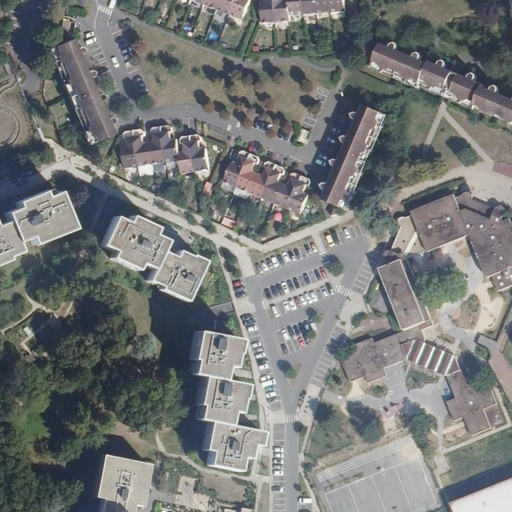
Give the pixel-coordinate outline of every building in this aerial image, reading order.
[(206,0),(204,5),(218,10),(221,0),(206,0)] [(221,0),(218,10),(230,15),(236,0),(221,0)] [(236,0),(230,15),(243,20),(250,0),(236,0)] [(263,24),(277,22),(275,0),(266,0),(267,0),(264,2),(261,3),(262,20),(263,24)] [(275,0),(277,22),(290,22),(290,16),(289,1),(285,1),(283,0),(275,0)] [(290,16),(304,15),(302,0),(289,0),(289,1),(290,16)] [(302,0),(304,15),(318,14),(316,0),(302,0)] [(316,0),(318,14),(332,13),(330,0),(316,0)] [(330,0),(332,13),(346,12),(345,0),(330,0)] [(65,71),(82,64),(78,55),(80,54),(81,53),(82,52),(82,50),(83,50),(83,49),(82,49),(81,49),(80,48),(78,47),(75,49),(71,40),(54,47),(57,54),(55,57),(58,64),(62,64),(65,71)] [(398,72),(405,55),(397,51),(398,49),(398,48),(398,47),(397,46),(397,45),(397,44),(396,44),(395,43),(395,44),(394,44),(393,44),(392,45),(391,47),(391,48),(382,45),(377,56),(374,62),(381,65),(382,68),(389,71),(392,69),(398,72)] [(414,58),(405,55),(398,72),(405,75),(406,78),(412,81),(415,79),(422,82),(423,80),(429,65),(420,61),(421,58),(421,55),(420,55),(420,53),(419,53),(418,54),(417,54),(416,55),(415,56),(414,58)] [(430,63),(429,65),(423,80),(430,83),(431,86),(437,89),(440,87),(446,90),(454,72),(445,69),(446,66),(446,65),(446,64),(446,63),(445,62),(445,61),(444,61),(444,62),(443,62),(442,62),(441,63),(440,64),(439,66),(430,63)] [(93,72),(93,71),(91,72),(91,71),(90,71),(89,71),(88,71),(85,72),(82,64),(65,71),(67,77),(65,80),(68,87),(72,88),(75,95),(92,87),(89,78),(91,77),(91,76),(92,76),(92,75),(93,73),(94,73),(93,72)] [(476,103),(483,88),(484,86),(475,82),(477,80),(477,79),(477,78),(476,77),(475,75),(476,75),(475,74),(474,74),(474,75),(472,75),(471,75),(470,77),(469,79),(460,75),(453,93),(460,96),(460,99),(467,101),(470,100),(476,103)] [(492,92),(483,88),(476,103),(476,105),(482,108),(484,112),(491,115),(494,113),(500,116),(507,98),(498,95),(500,92),(500,91),(499,90),(499,89),(498,88),(498,87),(497,86),(497,87),(496,88),(495,88),(494,88),(493,89),(493,90),(492,92)] [(82,112),(85,118),(102,111),(98,102),(100,100),(101,100),(101,99),(102,98),(102,97),(103,97),(103,96),(102,95),(101,95),(97,94),(95,95),(92,87),(75,95),(77,101),(75,104),(78,110),(82,112)] [(511,100),(507,98),(500,116),(506,118),(507,121),(511,123),(511,100)] [(358,121),(354,129),(372,137),(374,130),(378,129),(381,123),(379,120),(382,113),(364,106),(360,114),(358,113),(357,113),(356,113),(355,114),(354,115),(353,114),(353,115),(354,116),(354,117),(354,119),(355,120),(358,121)] [(94,142),(111,134),(108,125),(110,124),(111,124),(111,123),(112,122),(112,120),(113,120),(113,119),(112,118),(111,119),(110,118),(107,118),(105,119),(102,111),(85,118),(87,124),(86,127),(88,134),(92,135),(94,142)] [(161,127),(167,163),(180,161),(179,153),(177,139),(173,140),(171,138),(170,132),(173,132),(172,127),(169,125),(166,126),(161,127)] [(150,144),(153,165),(167,163),(161,127),(158,127),(154,128),(151,131),(152,134),(155,134),(156,141),(154,143),(150,143),(150,144)] [(134,131),(139,167),(153,165),(150,144),(146,144),(144,143),(143,136),(145,136),(145,131),(141,129),(137,130),(134,131)] [(372,137),(354,129),(351,138),(348,137),(347,137),(345,137),(344,138),(343,137),(343,138),(343,139),(344,140),(344,141),(344,143),(348,144),(344,153),(362,160),(364,154),(368,153),(371,146),(369,143),(372,137)] [(126,169),(139,167),(134,131),(131,131),(127,132),(124,135),(125,137),(128,138),(128,145),(126,147),(122,148),(126,169)] [(191,136),(196,172),(210,170),(207,149),(203,149),(201,148),(200,142),(203,141),(202,137),(198,135),(193,136),(191,136)] [(179,153),(180,161),(181,165),(182,174),(196,172),(191,136),(188,136),(183,137),(181,140),(181,144),(184,144),(185,150),(183,152),(179,153)] [(243,152),(241,152),(240,154),(239,156),(242,157),(239,163),(237,164),(233,162),(224,182),(237,187),(251,154),(249,153),(244,151),(243,152)] [(362,160),(344,153),(341,161),(338,160),(337,160),(336,160),(335,161),(334,162),(333,161),(333,162),(332,162),(334,163),(334,164),(334,165),(335,166),(338,168),(334,176),(352,184),(354,177),(358,176),(361,169),(359,167),(362,160)] [(251,154),(237,187),(250,193),(258,173),(255,172),(253,169),(256,163),(259,164),(260,160),(259,157),(254,155),(251,154)] [(258,173),(250,193),(263,198),(277,165),(273,163),(269,162),(266,163),(264,167),(267,168),(264,174),(262,174),(258,173)] [(277,165),(263,198),(276,204),(284,184),(280,182),(279,180),(282,174),(284,175),(285,172),(284,168),(280,166),(277,165)] [(276,204),(288,209),(303,176),(300,175),(295,173),(292,174),(290,178),(293,179),(290,185),(288,186),(284,184),(276,204)] [(307,185),(310,186),(311,183),(310,179),(307,178),(303,176),(288,209),(302,215),(310,195),(305,193),(305,191),(307,185)] [(352,184),(334,176),(331,185),(328,183),(326,184),(325,184),(324,185),(323,185),(323,186),(324,187),(324,188),(324,189),(325,190),(328,191),(324,200),(341,208),(344,201),(348,200),(351,193),(349,190),(352,184)] [(237,187),(224,182),(222,186),(235,192),(237,187)] [(9,225),(16,242),(29,237),(32,245),(72,229),(56,192),(50,194),(48,189),(28,198),(30,203),(4,213),(9,225)] [(472,194),(471,192),(468,191),(464,192),(463,195),(456,198),(455,195),(412,212),(413,215),(406,218),(404,217),(402,217),(400,217),(398,222),(399,224),(400,225),(402,226),(392,251),(389,250),(388,251),(386,251),(385,255),(385,257),(385,258),(388,259),(390,265),(380,269),(405,331),(375,343),(373,338),(353,346),(356,353),(342,359),(352,382),(366,376),(369,383),(388,376),(385,368),(408,359),(408,360),(448,376),(457,397),(447,401),(455,421),(465,417),(472,436),(491,428),(484,409),(498,404),(490,385),(476,390),(467,367),(461,370),(455,355),(424,342),(426,339),(422,330),(434,325),(407,258),(428,250),(429,252),(471,235),(488,278),(493,276),(499,291),(511,285),(511,278),(511,277),(511,276),(511,222),(511,219),(508,220),(505,212),(505,211),(505,208),(503,206),(500,206),(498,207),(497,207),(493,214),(492,214),(487,212),(486,211),(478,207),(477,208),(471,205),(470,204),(470,202),(472,197),(472,194)] [(152,269),(159,254),(165,241),(140,229),(143,222),(130,216),(127,223),(114,217),(100,245),(113,251),(110,258),(136,270),(140,263),(152,269)] [(0,263),(8,260),(3,248),(16,242),(9,225),(0,228),(0,263)] [(172,261),(159,254),(152,269),(146,281),(160,287),(158,289),(185,301),(203,261),(190,255),(189,257),(176,251),(172,261)] [(207,298),(222,301),(224,285),(210,283),(207,298)] [(224,321),(215,320),(214,328),(222,330),(224,321)] [(201,376),(218,379),(221,365),(231,367),(233,353),(235,354),(238,340),(195,331),(189,359),(192,360),(190,373),(201,376)] [(208,421),(224,424),(227,410),(237,413),(240,398),(241,399),(244,384),(218,379),(201,376),(195,404),(207,407),(205,421),(208,421)] [(206,465),(237,471),(242,443),(255,445),(257,431),(224,424),(208,421),(202,450),(209,451),(206,465)] [(100,499),(97,511),(129,511),(134,491),(142,492),(148,464),(100,455),(92,497),(100,499)] [(511,511),(511,479),(452,503),(455,511),(511,511)]
